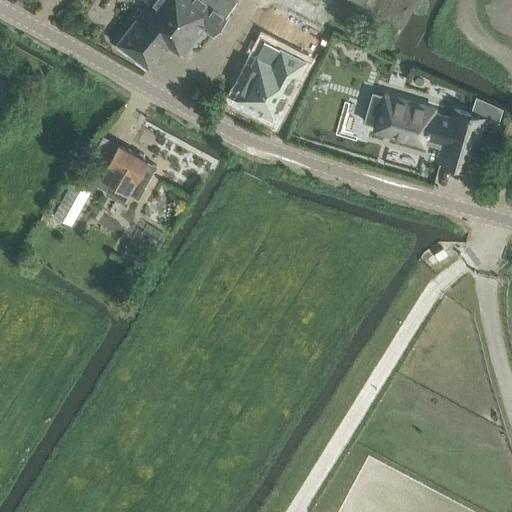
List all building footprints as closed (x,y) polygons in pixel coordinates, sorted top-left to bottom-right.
[(153,0),(121,43),(155,68),(172,46),(186,57),(208,28),(216,34),(240,2),(238,0),(153,0)] [(285,45),(277,60),(282,62),(259,108),(280,118),(310,58),(285,45)] [(259,108),(282,62),(277,60),(261,52),(238,98),(259,108)] [(373,92),(365,121),(376,125),(375,129),(384,132),(385,129),(394,132),(394,134),(425,143),(426,141),(444,147),(440,159),(469,167),(481,126),(484,117),(455,109),(453,117),(435,111),(436,108),(385,94),(385,95),(373,92)] [(484,117),(481,126),(496,130),(503,107),(488,101),(484,117)] [(125,200),(129,193),(138,198),(157,164),(145,158),(145,154),(141,151),(137,153),(119,143),(108,164),(92,155),(77,182),(73,179),(54,214),(72,225),(92,190),(91,189),(94,183),(125,200)] [(145,203),(164,211),(173,190),(164,185),(160,194),(150,190),(145,203)] [(124,255),(143,266),(154,245),(146,240),(140,250),(129,244),(124,255)]
